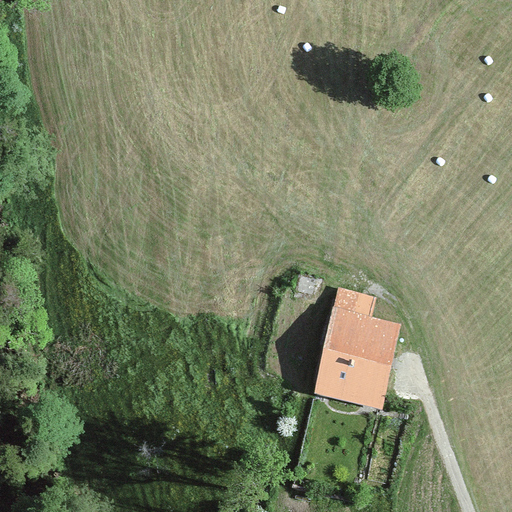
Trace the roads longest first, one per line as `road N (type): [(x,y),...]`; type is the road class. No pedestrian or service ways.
road 1 (track): [(437,0),(361,95),(323,263)]
road 2 (track): [(323,263),(376,284),(401,304),(416,331),(415,355)]
